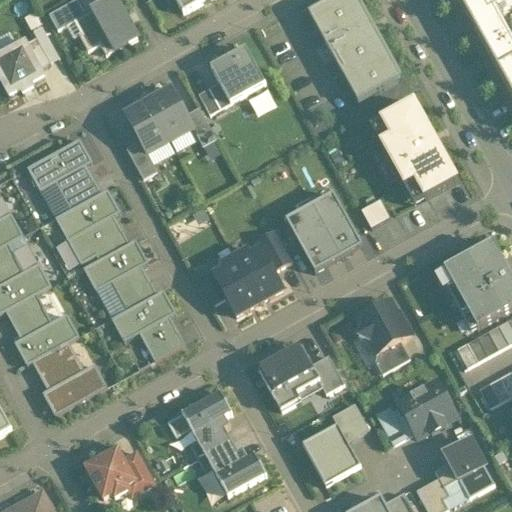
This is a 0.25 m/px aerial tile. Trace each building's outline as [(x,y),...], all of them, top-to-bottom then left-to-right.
[(95,16),(122,0),(95,0),(99,6),(91,10),(95,16)] [(219,0),(174,0),(184,20),(219,0)] [(359,109),(404,84),(357,0),(343,0),(309,19),(359,109)] [(511,0),(456,0),(511,99),(511,0)] [(58,37),(73,29),(75,28),(90,19),(82,3),(50,20),(58,37)] [(139,44),(117,5),(90,19),(75,28),(82,40),(80,41),(89,58),(102,51),(107,61),(139,44)] [(38,44),(28,50),(42,75),(52,70),(38,44)] [(27,48),(0,62),(0,81),(11,102),(22,97),(24,101),(36,94),(33,90),(47,83),(42,75),(28,50),(27,48)] [(247,54),(212,72),(221,90),(232,110),(267,92),(247,54)] [(221,90),(210,96),(221,116),(232,110),(221,90)] [(187,122),(172,95),(149,107),(172,149),(172,148),(194,135),(187,122)] [(210,96),(200,101),(211,122),(221,116),(210,96)] [(172,149),(149,107),(148,107),(149,108),(126,120),(141,147),(149,161),(171,148),(171,149),(172,149)] [(415,107),(372,131),(416,210),(459,186),(415,107)] [(200,114),(187,122),(194,135),(199,144),(213,137),(200,114)] [(213,137),(199,144),(204,153),(218,145),(213,137)] [(81,146),(28,175),(41,198),(57,189),(72,217),(102,200),(87,172),(93,169),(81,146)] [(141,147),(127,155),(140,177),(153,170),(149,161),(141,147)] [(153,170),(140,177),(145,186),(158,178),(153,170)] [(57,189),(41,198),(57,225),(72,217),(57,189)] [(57,225),(82,272),(97,263),(94,256),(93,254),(123,237),(115,223),(121,219),(109,196),(102,200),(72,217),(57,225)] [(0,197),(0,226),(12,220),(0,197)] [(335,201),(314,212),(343,264),(363,253),(335,201)] [(381,206),(363,216),(373,234),(391,224),(381,206)] [(343,264),(314,212),(287,227),(316,279),(343,264)] [(0,256),(10,251),(25,243),(12,220),(0,226),(0,256)] [(94,256),(97,263),(100,267),(130,250),(123,237),(93,254),(94,256)] [(262,258),(273,279),(294,269),(277,237),(257,248),(262,258)] [(40,270),(25,243),(10,251),(25,279),(40,270)] [(97,299),(112,290),(128,318),(158,301),(143,273),(150,269),(137,247),(130,250),(100,267),(85,276),(97,299)] [(511,278),(495,248),(445,275),(479,336),(511,317),(511,278)] [(10,251),(0,256),(0,322),(7,318),(38,302),(48,296),(52,293),(40,270),(25,279),(10,251)] [(249,256),(235,264),(260,310),(283,298),(273,279),(262,258),(252,263),(249,256)] [(226,278),(218,283),(229,304),(238,322),(260,310),(235,264),(222,271),(226,278)] [(213,312),(229,304),(218,283),(212,273),(197,281),(213,312)] [(48,296),(38,302),(53,329),(64,323),(48,296)] [(128,318),(112,326),(125,349),(141,341),(156,368),(186,352),(172,324),(178,320),(165,297),(158,301),(128,318)] [(7,318),(22,346),(15,350),(28,373),(34,370),(71,349),(81,344),(68,321),(64,323),(53,329),(38,302),(7,318)] [(392,306),(358,324),(363,334),(361,344),(370,347),(378,361),(402,349),(414,342),(404,322),(401,324),(392,306)] [(511,325),(458,355),(469,374),(511,350),(511,325)] [(34,370),(49,398),(44,400),(56,423),(109,395),(96,371),(86,377),(71,349),(34,370)] [(412,366),(402,349),(378,361),(376,369),(383,381),(412,366)] [(302,354),(260,378),(283,418),(303,407),(299,401),(322,388),(312,372),(302,354)] [(329,362),(312,372),(322,388),(329,400),(345,391),(329,362)] [(511,378),(480,396),(490,416),(511,403),(511,378)] [(439,387),(398,410),(415,441),(417,445),(430,438),(432,441),(447,434),(445,430),(458,423),(439,387)] [(222,400),(183,421),(194,441),(226,424),(233,420),(222,400)] [(398,410),(377,421),(394,452),(415,441),(398,410)] [(333,423),(339,434),(347,450),(371,437),(356,411),(333,423)] [(0,443),(13,436),(0,412),(0,443)] [(231,433),(226,424),(194,441),(200,451),(226,436),(231,433)] [(339,434),(306,452),(328,492),(361,474),(347,450),(339,434)] [(232,447),(226,436),(200,451),(193,455),(198,465),(232,447)] [(232,447),(198,465),(205,477),(212,473),(238,459),(232,447)] [(451,470),(437,478),(441,485),(446,495),(460,487),(470,505),(496,492),(471,447),(446,461),(451,470)] [(120,454),(87,472),(105,505),(114,500),(117,504),(130,498),(128,495),(139,489),(126,465),(120,454)] [(245,455),(238,459),(212,473),(218,483),(251,465),(245,455)] [(138,458),(126,465),(139,489),(144,497),(156,490),(138,458)] [(218,483),(230,505),(269,484),(256,461),(251,465),(218,483)] [(441,485),(418,497),(425,511),(447,511),(445,507),(451,504),(446,495),(441,485)] [(50,511),(43,499),(18,511),(50,511)] [(411,511),(405,500),(386,510),(387,511),(411,511)] [(382,503),(365,511),(387,511),(386,510),(382,503)]
